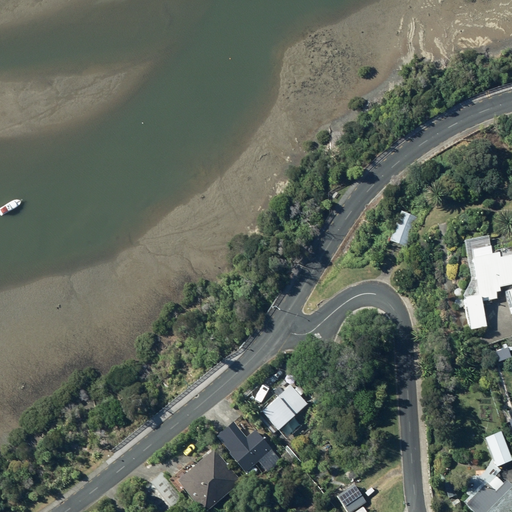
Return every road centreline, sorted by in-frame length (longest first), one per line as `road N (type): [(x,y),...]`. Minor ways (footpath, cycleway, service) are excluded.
road 1 (residential): [(279,325),(307,333),(364,293),(395,310),(417,511)]
road 2 (secondary): [(279,325),(327,245),(387,169),(434,134),(511,101)]
road 3 (secondary): [(65,511),(237,373),(279,325)]
